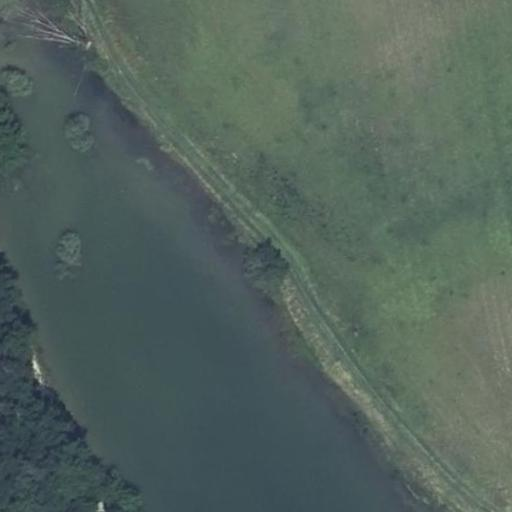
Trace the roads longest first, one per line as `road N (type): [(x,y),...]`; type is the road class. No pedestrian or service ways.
road 1 (track): [(71,0),(123,91),(248,234),(355,387),(468,511)]
road 2 (track): [(95,511),(0,303)]
